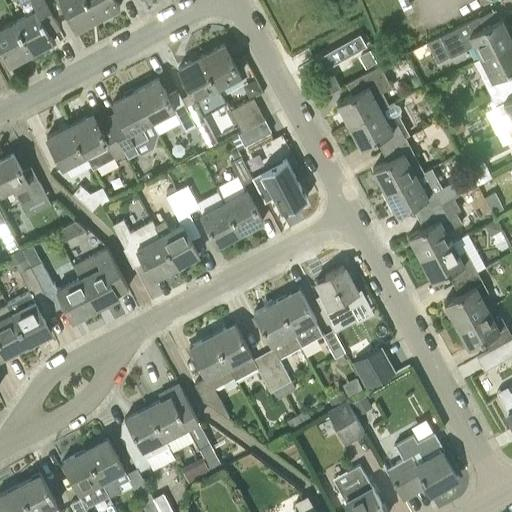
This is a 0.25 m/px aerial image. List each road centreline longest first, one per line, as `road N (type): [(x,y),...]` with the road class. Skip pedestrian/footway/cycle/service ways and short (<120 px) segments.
road 1 (residential): [(502,495),(351,216)]
road 2 (residential): [(127,341),(351,216)]
road 3 (residential): [(351,216),(235,0)]
road 4 (residential): [(0,116),(212,0)]
road 5 (residential): [(4,444),(62,421),(102,388),(127,341)]
road 6 (residential): [(127,341),(77,360),(38,389),(4,444)]
